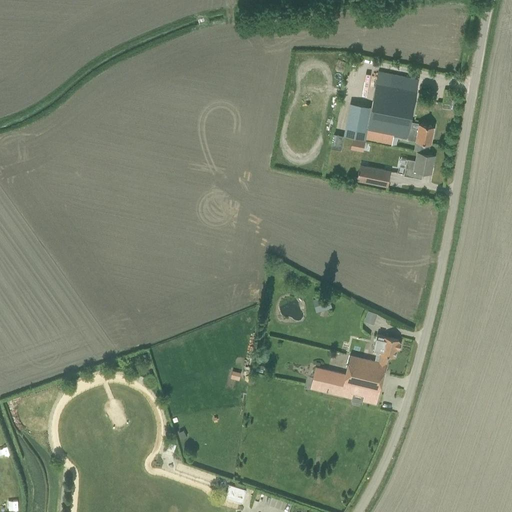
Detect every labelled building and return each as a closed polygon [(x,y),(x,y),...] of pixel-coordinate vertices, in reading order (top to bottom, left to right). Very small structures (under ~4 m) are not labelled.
[(418,79),(408,77),(377,71),(364,138),(390,143),(392,134),(405,137),(405,139),(421,142),(430,144),(433,126),(419,123),(418,129),(409,127),(418,79)] [(332,135),(331,142),(341,144),(343,137),(332,135)] [(352,138),(350,149),(362,152),(364,141),(352,138)] [(406,159),(405,168),(403,175),(421,179),(422,171),(430,173),(434,156),(428,154),(430,144),(421,142),(419,151),(418,151),(416,161),(406,159)] [(360,165),(356,180),(387,186),(390,171),(360,165)] [(312,299),(315,312),(332,308),(328,295),(312,299)] [(367,310),(364,320),(373,323),(376,313),(367,310)] [(311,388),(366,401),(376,403),(378,394),(385,364),(387,355),(394,356),(398,339),(378,335),(376,336),(372,351),(377,352),(375,361),(350,355),(345,376),(316,369),(311,388)] [(232,370),(230,377),(238,379),(240,372),(232,370)] [(169,442),(167,449),(173,451),(175,444),(169,442)] [(223,499),(241,502),(244,487),(226,484),(223,499)]
